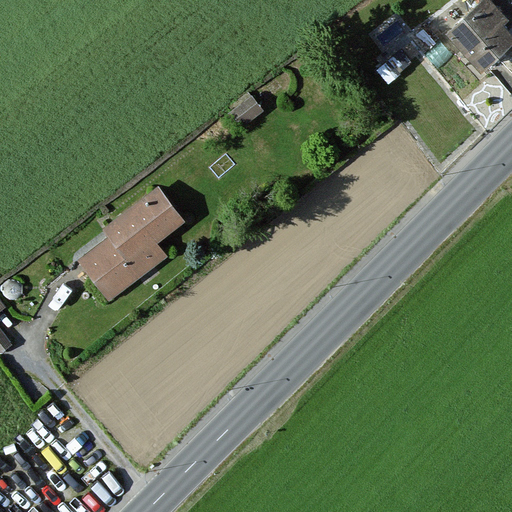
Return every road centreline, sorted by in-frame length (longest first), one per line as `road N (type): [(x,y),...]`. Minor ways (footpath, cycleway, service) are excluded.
road 1 (primary): [(150,511),(511,154)]
road 2 (unknown): [(161,500),(44,363),(44,332),(80,283)]
